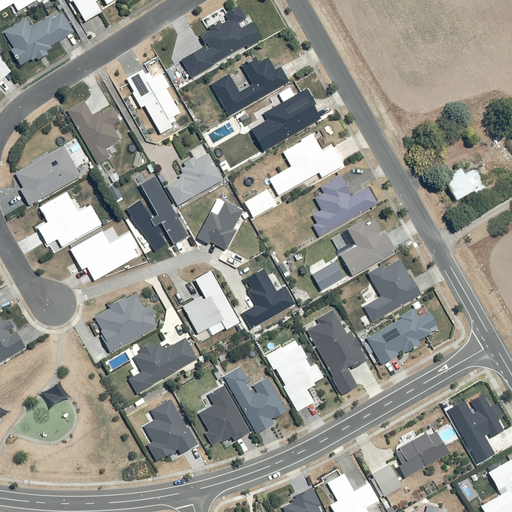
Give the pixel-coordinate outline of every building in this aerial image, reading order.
[(0,0),(0,18),(1,18),(0,15),(0,14),(15,5),(20,13),(40,1),(39,0),(0,0)] [(66,0),(69,3),(72,2),(84,22),(100,13),(93,3),(97,0),(102,0),(106,4),(112,0),(66,0)] [(239,7),(229,13),(225,5),(202,18),(210,32),(201,38),(206,48),(178,64),(187,81),(262,39),(249,16),(245,18),(239,7)] [(75,31),(65,15),(55,20),(53,17),(33,28),(28,20),(6,33),(15,48),(12,49),(22,66),(33,60),(34,61),(39,58),(40,61),(51,55),(49,51),(53,48),(51,46),(75,31)] [(0,91),(2,89),(0,86),(0,83),(14,71),(0,55),(0,91)] [(231,119),(290,82),(279,64),(274,67),(268,57),(260,62),(256,57),(211,85),(231,119)] [(148,68),(128,79),(135,92),(134,93),(143,110),(147,108),(162,138),(181,128),(176,119),(183,115),(169,89),(172,87),(157,58),(146,64),(148,68)] [(262,152),(321,118),(314,107),(318,105),(309,88),(295,96),(292,91),(272,102),(273,105),(255,116),(259,123),(249,128),(262,152)] [(86,101),(69,111),(99,165),(112,157),(108,149),(123,140),(114,126),(122,122),(112,105),(94,115),(86,101)] [(508,150),(495,131),(483,139),(496,158),(508,150)] [(270,180),(279,194),(274,197),(269,188),(246,203),(255,217),(282,200),(281,199),(306,183),(310,189),(345,167),(330,144),(326,147),(316,133),(284,154),(292,166),(270,180)] [(82,174),(64,146),(18,175),(26,187),(22,190),(32,206),(82,174)] [(169,186),(180,205),(226,180),(210,152),(197,159),(196,156),(184,162),(187,166),(182,169),(185,173),(180,176),(182,179),(169,186)] [(474,199),(486,192),(487,195),(503,186),(495,173),(481,181),(473,168),(465,172),(462,168),(440,181),(453,204),(471,193),(474,199)] [(122,179),(116,172),(110,177),(116,184),(122,179)] [(314,224),(321,236),(379,203),(369,186),(353,196),(342,176),(321,188),(325,194),(316,199),(322,210),(314,215),(318,222),(314,224)] [(191,235),(158,177),(143,185),(149,196),(127,208),(139,229),(144,227),(158,252),(175,242),(176,244),(191,235)] [(55,255),(103,223),(92,205),(89,207),(87,205),(82,208),(76,197),(74,199),(69,191),(40,210),(48,223),(38,229),(55,255)] [(236,228),(244,211),(225,201),(219,214),(212,211),(198,239),(211,246),(212,243),(228,251),(238,229),(236,228)] [(354,277),(397,250),(378,221),(367,227),(364,221),(348,231),(358,246),(341,257),(354,277)] [(101,232),(69,250),(81,271),(86,268),(93,280),(136,256),(134,250),(138,248),(129,233),(108,245),(101,232)] [(379,296),(361,307),(371,324),(421,296),(400,259),(383,269),(382,266),(367,275),(379,296)] [(287,287),(279,292),(266,270),(247,281),(253,290),(247,293),(255,306),(239,315),(248,331),(296,302),(287,287)] [(200,297),(182,307),(197,335),(220,322),(225,331),(240,323),(211,271),(194,280),(205,299),(202,301),(200,297)] [(112,353),(158,326),(154,319),(158,316),(152,305),(146,309),(137,294),(128,299),(126,295),(110,305),(112,309),(95,319),(109,342),(106,344),(112,353)] [(321,326),(308,332),(343,396),(359,388),(350,370),(369,360),(346,317),(342,320),(336,309),(317,319),(321,326)] [(415,352),(423,346),(421,342),(441,329),(431,312),(421,319),(416,310),(369,339),(371,343),(366,346),(372,355),(375,353),(383,365),(413,347),(415,352)] [(0,360),(28,344),(13,318),(8,321),(4,315),(0,317),(0,360)] [(138,394),(197,357),(185,337),(165,349),(161,343),(156,346),(154,342),(140,350),(142,354),(135,358),(143,371),(129,380),(138,394)] [(301,348),(296,339),(268,356),(277,371),(278,370),(287,385),(285,386),(303,417),(325,404),(315,387),(328,379),(318,362),(315,365),(303,346),(301,348)] [(242,368),(226,378),(259,435),(278,424),(276,421),(290,413),(270,378),(253,388),(242,368)] [(253,432),(226,388),(211,396),(217,405),(201,414),(211,431),(206,434),(215,448),(232,438),(235,443),(253,432)] [(464,401),(448,410),(478,463),(495,454),(485,436),(488,434),(490,437),(503,430),(482,395),(471,402),(477,412),(472,415),(464,401)] [(201,444),(175,400),(153,413),(157,421),(144,428),(153,444),(149,446),(159,464),(181,451),(183,454),(201,444)] [(411,476),(451,451),(435,426),(395,451),(411,476)] [(506,491),(479,506),(482,511),(511,511),(511,458),(487,473),(497,490),(503,487),(506,491)] [(391,463),(373,474),(386,496),(404,485),(391,463)] [(347,472),(329,482),(337,498),(331,502),(336,511),(374,511),(380,509),(376,503),(382,501),(371,480),(356,488),(347,472)] [(325,511),(314,487),(294,499),(295,501),(284,507),(287,511),(325,511)]
